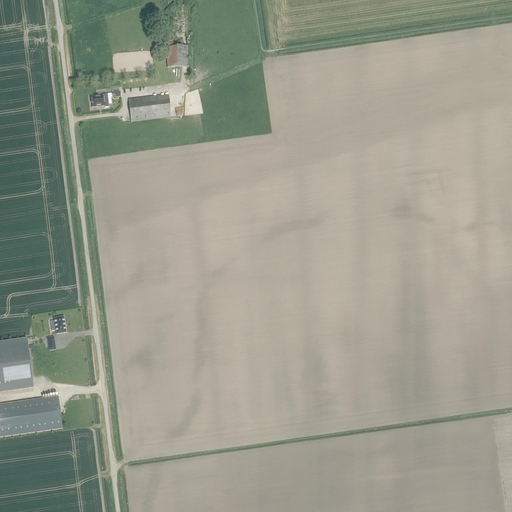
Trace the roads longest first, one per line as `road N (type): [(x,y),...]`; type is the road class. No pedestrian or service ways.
road 1 (unclassified): [(117,511),(53,0)]
road 2 (track): [(187,90),(260,61),(511,25)]
